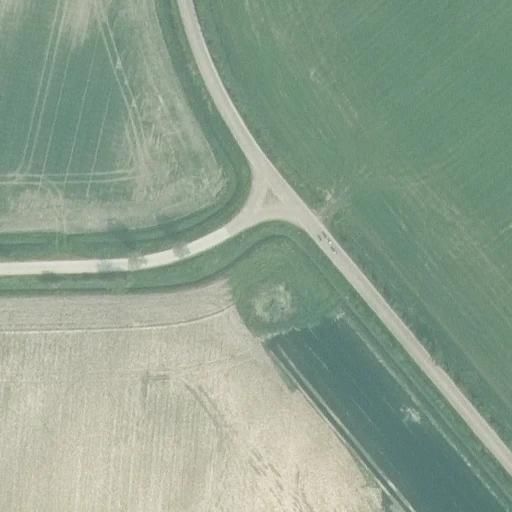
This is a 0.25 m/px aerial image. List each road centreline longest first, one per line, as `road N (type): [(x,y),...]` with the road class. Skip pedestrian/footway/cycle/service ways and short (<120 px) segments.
road 1 (unclassified): [(511,466),(281,190)]
road 2 (unclassified): [(281,190),(225,234),(143,262),(0,268)]
road 3 (unclassified): [(281,190),(227,112),(185,0)]
